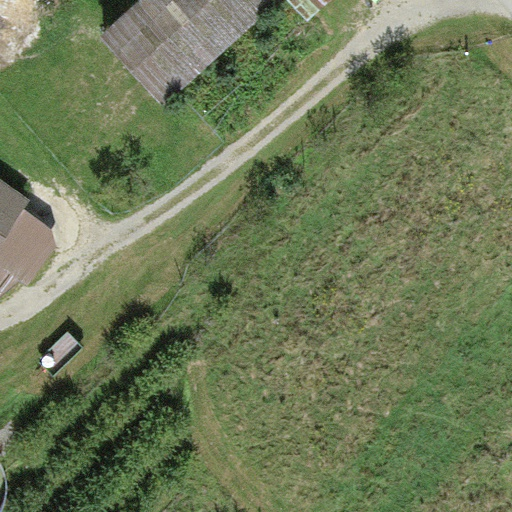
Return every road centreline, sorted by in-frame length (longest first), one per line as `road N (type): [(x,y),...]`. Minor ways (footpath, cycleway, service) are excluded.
road 1 (track): [(450,0),(163,217),(0,319)]
road 2 (track): [(0,138),(62,186),(114,248)]
